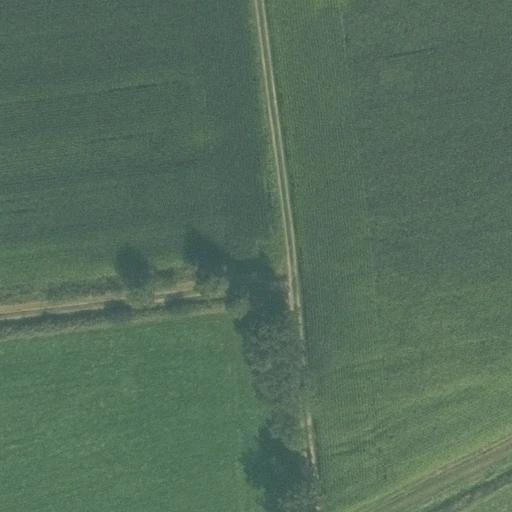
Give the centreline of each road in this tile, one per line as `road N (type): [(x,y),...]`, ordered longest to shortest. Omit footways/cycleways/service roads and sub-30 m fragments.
road 1 (track): [(309,511),(293,283),(0,322)]
road 2 (track): [(293,283),(257,0)]
